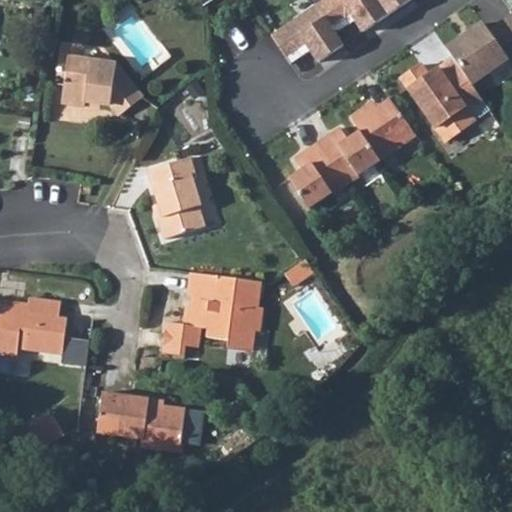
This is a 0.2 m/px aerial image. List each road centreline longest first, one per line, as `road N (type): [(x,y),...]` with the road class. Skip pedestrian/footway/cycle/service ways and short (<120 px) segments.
road 1 (track): [(217,511),(389,375),(431,312),(511,252)]
road 2 (residential): [(441,0),(301,95),(259,97)]
road 3 (residential): [(120,335),(119,289),(99,241),(31,230),(0,239)]
